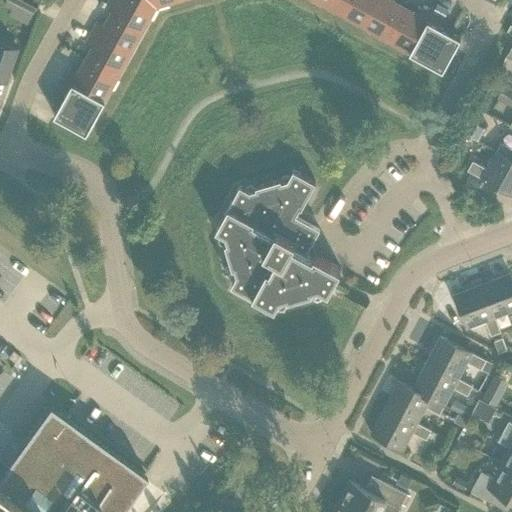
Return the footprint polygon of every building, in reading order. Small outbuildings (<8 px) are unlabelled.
[(38,0),(12,0),(33,11),(38,0)] [(156,6),(177,0),(315,0),(443,70),(460,38),(438,26),(442,19),(431,14),(421,8),(417,14),(391,0),(109,0),(105,7),(111,11),(104,24),(98,20),(86,41),(93,45),(78,72),(71,69),(60,90),(66,93),(54,115),(86,133),(156,6)] [(436,4),(431,14),(442,19),(447,10),(436,4)] [(0,80),(7,83),(19,49),(0,42),(0,80)] [(511,147),(501,142),(496,151),(511,159),(511,147)] [(511,159),(496,151),(487,168),(473,160),(462,180),(479,189),(485,179),(511,193),(511,159)] [(328,290),(341,268),(315,253),(313,256),(306,252),(312,242),(304,238),(306,234),(311,236),(316,227),(295,216),(300,207),(301,208),(316,181),(293,169),(288,179),(281,181),(281,178),(256,186),(256,188),(250,190),(240,184),(216,228),(226,234),(228,240),(225,241),(233,266),(235,265),(237,271),(231,282),(275,306),(281,295),(287,293),(288,296),(313,289),(312,286),(318,284),(328,290)] [(511,278),(509,271),(482,282),(495,316),(511,310),(511,309),(511,278)] [(495,316),(482,282),(454,293),(467,327),(485,320),(491,335),(501,331),(495,316)] [(439,335),(426,361),(458,378),(467,361),(481,368),(486,359),(439,335)] [(430,396),(425,406),(440,413),(453,387),(468,394),(472,385),(458,378),(426,361),(412,386),(430,396)] [(508,383),(492,374),(480,397),(495,406),(508,383)] [(417,422),(425,406),(430,396),(412,386),(398,379),(384,405),(417,422)] [(0,511),(117,511),(146,474),(48,403),(3,464),(4,465),(0,470),(0,511)] [(431,429),(417,422),(384,405),(370,432),(403,449),(412,431),(426,439),(431,429)] [(511,446),(503,462),(511,467),(511,422),(509,421),(498,440),(511,446)] [(511,498),(511,467),(503,462),(494,478),(482,471),(471,490),(496,503),(502,493),(511,498)] [(348,479),(337,501),(358,511),(379,511),(382,508),(390,511),(396,511),(407,493),(378,477),(371,491),(348,479)] [(358,511),(337,501),(331,511),(358,511)]
